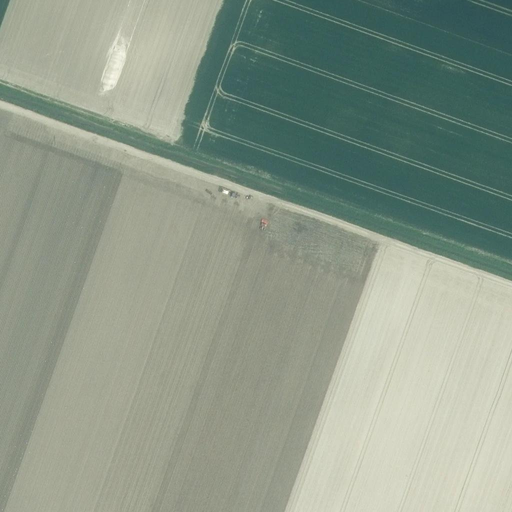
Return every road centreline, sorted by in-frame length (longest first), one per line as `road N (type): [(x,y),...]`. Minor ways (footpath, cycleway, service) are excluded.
road 1 (track): [(511,286),(0,104)]
road 2 (track): [(0,80),(171,142)]
